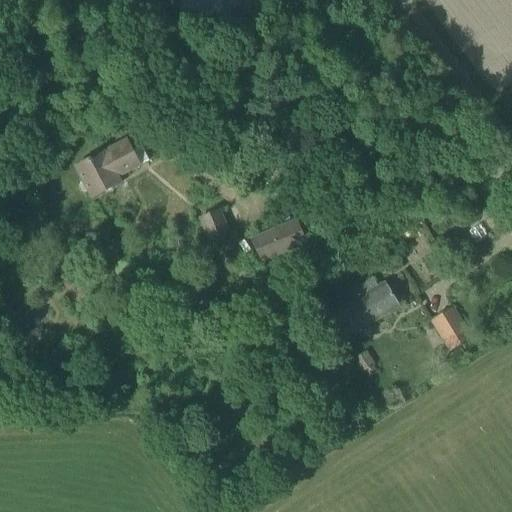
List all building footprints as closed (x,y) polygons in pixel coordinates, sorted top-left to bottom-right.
[(229,0),(228,19),(248,21),(250,0),(229,0)] [(89,191),(92,199),(121,184),(117,177),(149,160),(142,145),(132,150),(127,140),(104,152),(76,167),(83,180),(80,183),(79,187),(81,191),(85,192),(89,191)] [(201,218),(210,240),(228,232),(219,210),(201,218)] [(253,239),(262,261),(306,242),(297,221),(253,239)] [(356,301),(328,318),(342,341),(400,307),(385,282),(378,286),(374,278),(350,292),(356,301)] [(452,308),(451,308),(432,320),(451,351),(471,338),(452,308)] [(353,360),(362,373),(365,371),(369,377),(377,372),(373,366),(375,364),(367,351),(353,360)]
